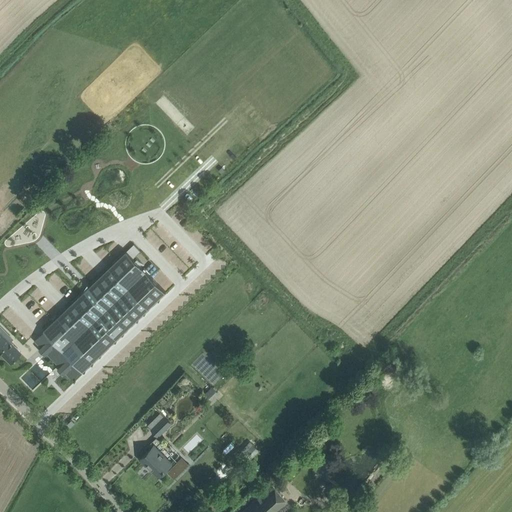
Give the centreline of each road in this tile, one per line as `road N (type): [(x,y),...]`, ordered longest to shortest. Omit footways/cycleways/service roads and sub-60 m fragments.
road 1 (unknown): [(38,424),(205,260)]
road 2 (unclassified): [(124,511),(0,385)]
